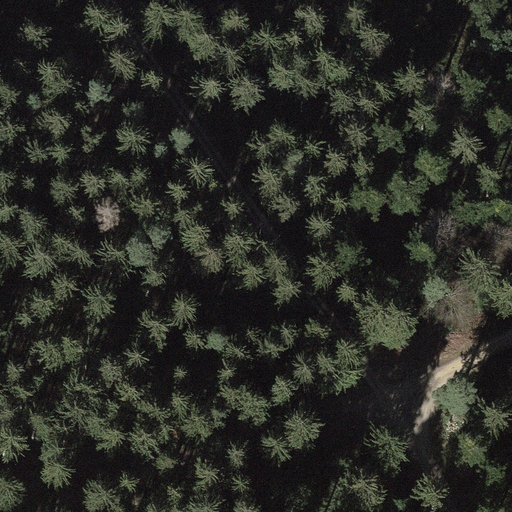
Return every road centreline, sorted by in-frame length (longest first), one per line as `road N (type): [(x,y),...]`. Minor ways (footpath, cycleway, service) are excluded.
road 1 (track): [(449,511),(391,401),(105,0)]
road 2 (track): [(94,511),(391,401),(511,334)]
